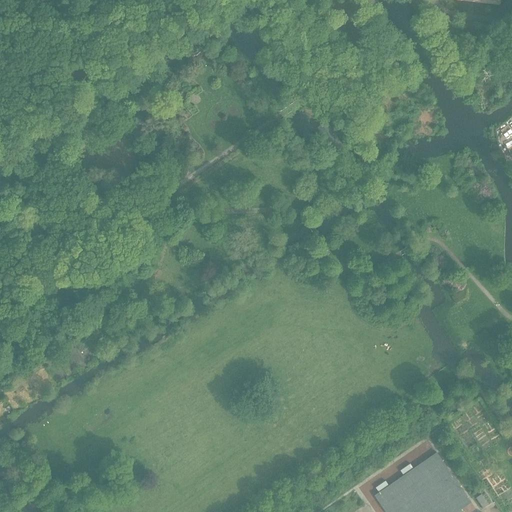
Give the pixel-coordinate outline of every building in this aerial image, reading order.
[(326,122),(323,124),(318,127),(335,152),(343,147),(326,122)] [(428,180),(434,179),(433,173),(427,174),(427,173),(420,175),(421,181),(428,180)] [(413,225),(411,220),(404,224),(407,229),(413,225)] [(436,453),(375,495),(386,511),(462,511),(460,509),(471,502),(437,453),(436,453)] [(483,508),(488,504),(481,494),(476,498),(483,508)]
